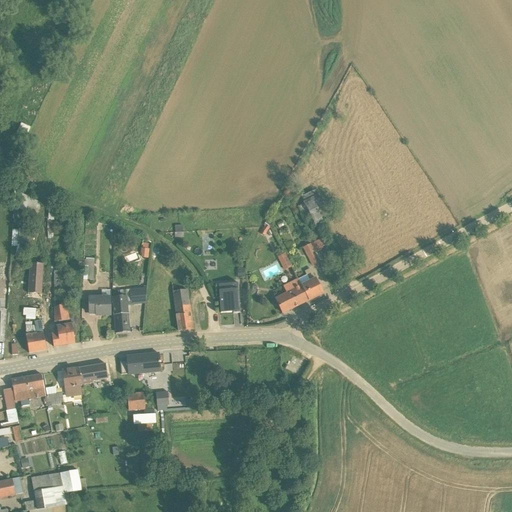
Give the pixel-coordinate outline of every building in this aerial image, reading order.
[(17,134),(27,137),(30,126),(20,122),(17,134)] [(303,202),(315,227),(323,224),(320,218),(327,215),(318,197),(323,195),(320,188),(315,190),(315,189),(304,194),(304,195),(301,197),(303,202)] [(14,191),(12,221),(17,222),(17,210),(34,218),(41,205),(14,191)] [(304,218),(309,215),(304,204),(298,207),(304,218)] [(184,225),(175,225),(175,237),(184,237),(184,225)] [(12,231),(11,247),(17,247),(16,258),(20,258),(20,254),(26,255),(26,248),(21,248),(21,246),(27,247),(29,231),(25,231),(25,230),(18,230),(18,231),(12,231)] [(326,248),(321,239),(302,248),(311,266),(323,260),(318,252),(326,248)] [(148,258),(150,244),(143,243),(141,257),(148,258)] [(279,255),(283,270),(291,268),(287,253),(279,255)] [(337,257),(329,254),(327,260),(334,263),(337,257)] [(84,261),(82,280),(93,281),(94,262),(84,261)] [(43,265),(29,264),(27,294),(41,295),(43,265)] [(297,280),(308,301),(322,294),(310,269),(304,272),(306,276),(297,280)] [(66,306),(64,306),(65,281),(60,281),(60,272),(53,272),(54,306),(54,308),(54,323),(54,324),(55,334),(51,335),(53,348),(73,344),(72,336),(75,335),(71,312),(67,313),(66,306)] [(282,314),(308,301),(297,279),(282,287),(285,293),(275,299),(282,314)] [(178,332),(191,330),(192,330),(186,290),(180,291),(179,283),(171,284),(178,332)] [(237,284),(218,285),(220,314),(232,313),(233,314),(239,313),(237,284)] [(111,298),(115,335),(129,334),(127,307),(144,305),(146,289),(145,289),(116,292),(117,297),(111,298)] [(89,315),(95,315),(95,316),(110,316),(109,291),(101,292),(101,297),(88,298),(89,315)] [(35,310),(23,310),(22,317),(26,317),(25,320),(34,321),(35,310)] [(24,336),(28,354),(45,351),(41,324),(41,322),(33,323),(34,327),(32,327),(31,323),(25,323),(24,336)] [(119,363),(121,376),(127,375),(127,376),(160,373),(158,355),(125,358),(126,362),(119,363)] [(78,369),(81,387),(92,384),(92,383),(107,380),(105,365),(78,369)] [(81,387),(78,369),(62,372),(66,399),(81,397),(79,387),(81,387)] [(11,381),(15,403),(20,402),(21,407),(28,406),(28,401),(44,398),(41,376),(11,381)] [(51,411),(50,407),(63,405),(61,394),(55,395),(55,394),(56,386),(53,388),(45,390),(46,398),(45,399),(47,411),(51,411)] [(11,390),(3,392),(6,412),(14,410),(11,390)] [(167,393),(155,394),(157,407),(168,406),(167,393)] [(126,396),(128,412),(144,411),(143,394),(141,394),(134,394),(134,395),(126,396)] [(0,425),(0,428),(2,428),(2,429),(18,426),(15,410),(5,412),(7,424),(0,425)] [(134,415),(135,426),(138,426),(138,432),(152,431),(152,423),(158,423),(157,414),(134,415)] [(15,443),(22,442),(22,441),(18,428),(11,429),(15,443)] [(31,430),(21,431),(22,438),(32,436),(31,430)] [(0,449),(9,448),(6,439),(0,440),(0,449)] [(66,464),(63,453),(58,454),(60,466),(66,464)] [(27,460),(20,461),(22,470),(29,468),(27,460)] [(85,480),(79,481),(77,472),(30,480),(34,502),(25,504),(25,511),(29,511),(68,506),(68,495),(86,491),(85,482),(85,480)] [(0,499),(15,497),(22,495),(19,479),(0,483),(0,499)]
